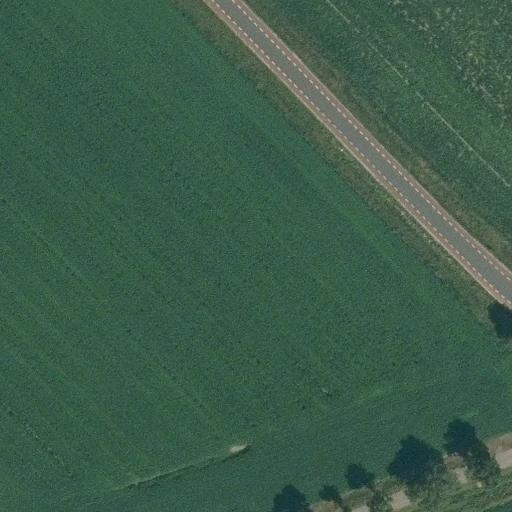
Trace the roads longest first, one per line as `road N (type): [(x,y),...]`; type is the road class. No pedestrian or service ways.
road 1 (secondary): [(511,295),(221,0)]
road 2 (unclassified): [(364,511),(511,455)]
